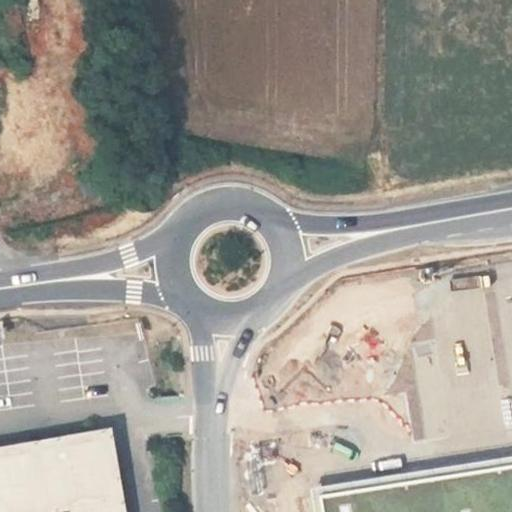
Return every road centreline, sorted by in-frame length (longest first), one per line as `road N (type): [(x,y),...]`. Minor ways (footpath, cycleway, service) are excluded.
road 1 (unknown): [(345,406),(403,436),(511,433)]
road 2 (primary): [(280,288),(422,223)]
road 3 (primary): [(422,223),(273,221)]
